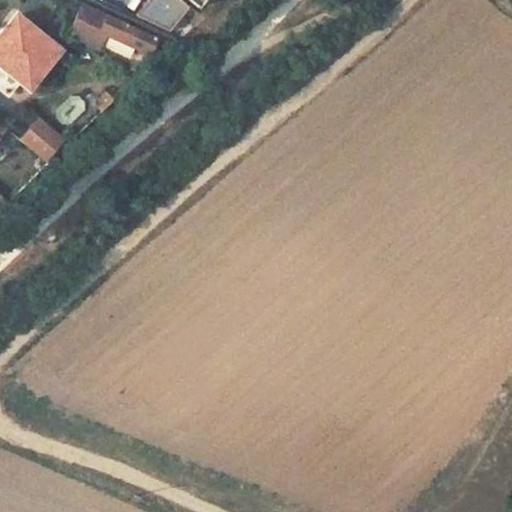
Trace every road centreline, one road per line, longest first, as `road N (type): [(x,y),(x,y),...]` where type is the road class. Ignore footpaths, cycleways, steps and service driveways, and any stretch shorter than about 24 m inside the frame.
road 1 (track): [(0,358),(401,0)]
road 2 (track): [(209,511),(0,425)]
